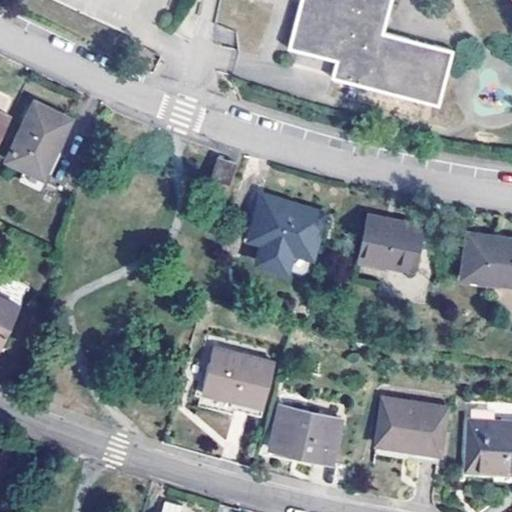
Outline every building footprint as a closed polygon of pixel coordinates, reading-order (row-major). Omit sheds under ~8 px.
[(337,57),(331,77),(439,103),(451,48),(384,31),(391,0),(301,0),(290,47),(337,57)] [(5,156),(44,177),(72,117),(35,97),(5,156)] [(0,135),(10,115),(0,109),(0,135)] [(211,175),(230,184),(239,160),(218,153),(211,175)] [(248,238),(313,255),(326,208),(260,191),(248,238)] [(359,256),(413,267),(422,223),(369,212),(359,256)] [(511,235),(469,230),(462,274),(511,281),(511,235)] [(0,341),(18,303),(0,294),(0,341)] [(212,344),(201,390),(264,405),(274,360),(212,344)] [(384,397),(376,443),(440,452),(447,405),(384,397)] [(279,404),(270,445),(331,460),(342,418),(279,404)] [(511,421),(467,418),(465,470),(511,471),(511,421)] [(183,511),(186,504),(166,500),(162,511),(183,511)]
